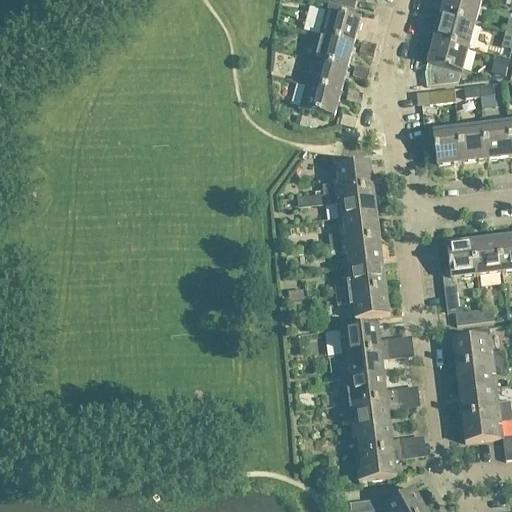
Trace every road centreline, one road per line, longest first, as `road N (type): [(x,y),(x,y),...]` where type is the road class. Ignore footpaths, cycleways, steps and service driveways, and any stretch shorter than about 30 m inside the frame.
road 1 (residential): [(445,481),(406,249),(414,210)]
road 2 (residential): [(414,210),(397,172),(383,82),(405,0)]
